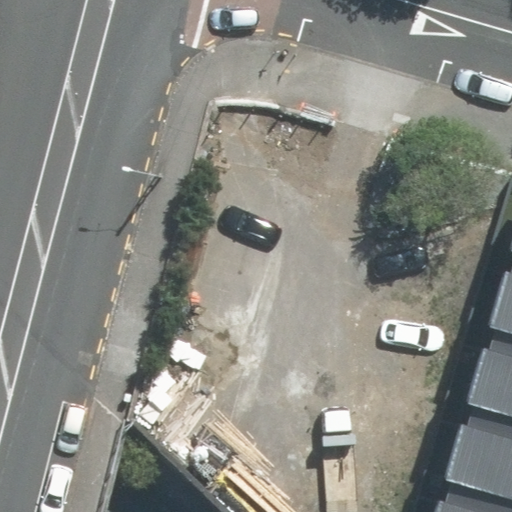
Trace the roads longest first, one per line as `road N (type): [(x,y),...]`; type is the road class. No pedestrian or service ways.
road 1 (secondary): [(98,0),(0,369)]
road 2 (tertiary): [(396,0),(511,33)]
